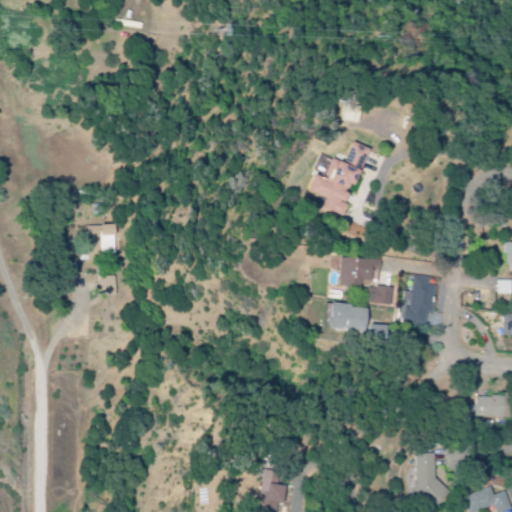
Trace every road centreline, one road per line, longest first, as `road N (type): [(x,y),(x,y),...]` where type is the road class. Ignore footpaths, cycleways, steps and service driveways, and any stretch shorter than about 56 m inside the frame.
road 1 (residential): [(420,511),(460,224),(478,190),(511,178)]
road 2 (residential): [(39,511),(41,391),(0,253)]
